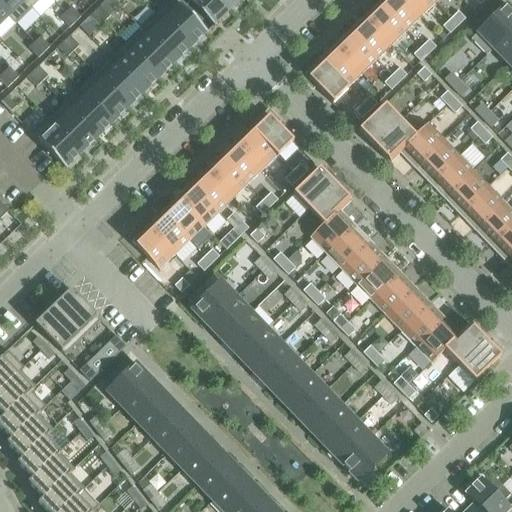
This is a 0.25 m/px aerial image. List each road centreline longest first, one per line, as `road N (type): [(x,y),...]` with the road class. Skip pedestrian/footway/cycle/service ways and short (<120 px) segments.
road 1 (residential): [(511,328),(251,63)]
road 2 (residential): [(251,63),(0,304)]
road 3 (residential): [(398,511),(511,396)]
